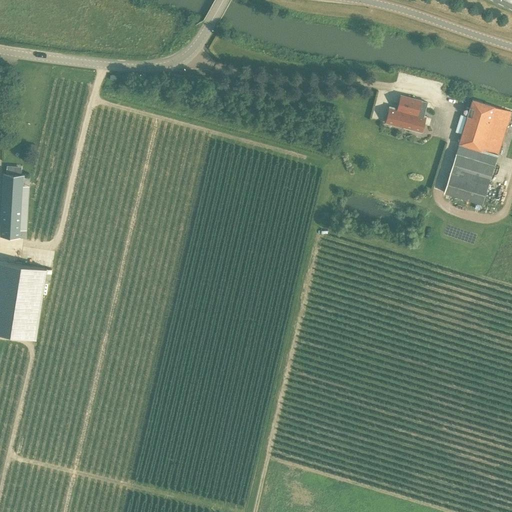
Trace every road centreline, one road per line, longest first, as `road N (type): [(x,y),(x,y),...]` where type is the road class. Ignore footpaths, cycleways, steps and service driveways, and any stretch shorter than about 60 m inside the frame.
road 1 (tertiary): [(222,0),(199,41),(171,64),(102,65),(0,50)]
road 2 (unclassified): [(511,47),(354,0)]
